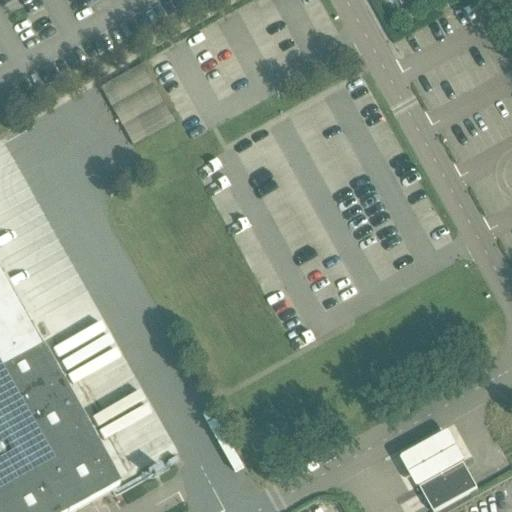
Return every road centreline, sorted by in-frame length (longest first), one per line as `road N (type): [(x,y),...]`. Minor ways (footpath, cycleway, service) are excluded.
road 1 (unclassified): [(222,511),(21,145)]
road 2 (unclassified): [(343,0),(511,295)]
road 3 (unclassified): [(511,371),(259,511)]
road 4 (unknown): [(357,25),(137,152)]
